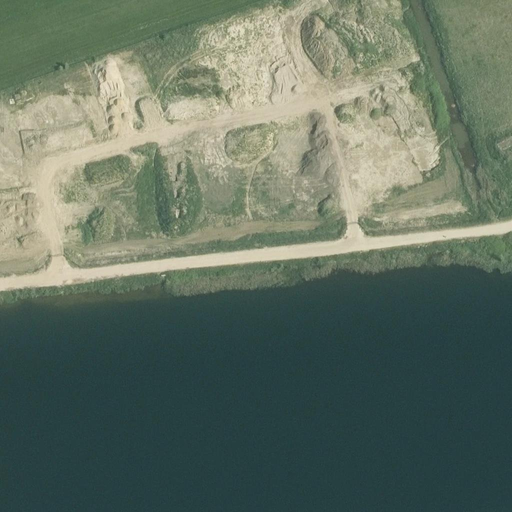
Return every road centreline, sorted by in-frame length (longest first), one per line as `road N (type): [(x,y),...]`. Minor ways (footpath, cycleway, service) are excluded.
road 1 (track): [(0,282),(511,225)]
road 2 (residential): [(321,103),(46,165),(61,276)]
road 3 (residential): [(321,103),(358,243)]
